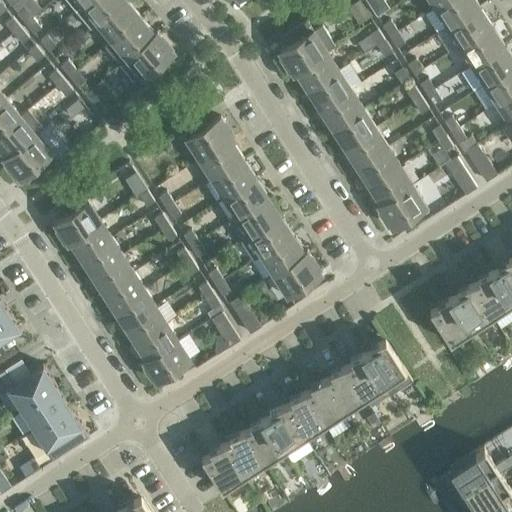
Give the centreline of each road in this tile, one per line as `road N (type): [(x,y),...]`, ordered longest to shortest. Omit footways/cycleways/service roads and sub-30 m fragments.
road 1 (residential): [(373,270),(196,0)]
road 2 (residential): [(133,423),(373,270)]
road 3 (residential): [(133,423),(0,209)]
road 4 (residential): [(373,270),(511,181)]
road 5 (residential): [(0,510),(133,423)]
